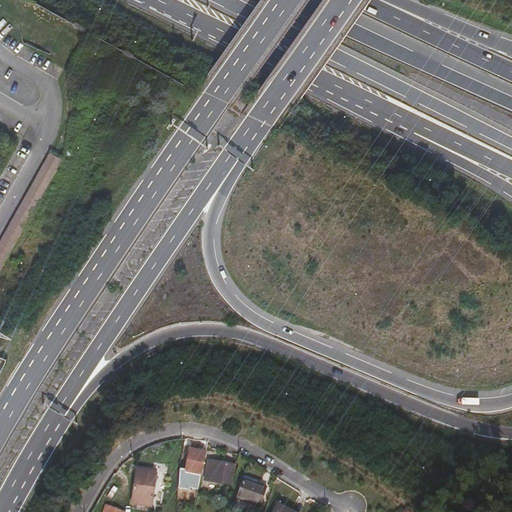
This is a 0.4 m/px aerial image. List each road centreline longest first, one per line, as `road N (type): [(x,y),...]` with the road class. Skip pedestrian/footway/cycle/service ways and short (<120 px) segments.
road 1 (primary): [(283,0),(29,372),(0,428)]
road 2 (motorway): [(53,411),(146,339),(206,329),(264,342),(451,418),(511,431)]
road 3 (motorway): [(511,400),(466,403),(418,389),(236,303),(209,263),(204,230),(214,180)]
road 4 (residential): [(73,511),(120,444),(165,428),(223,438),(342,511)]
road 5 (motorway): [(227,0),(511,143)]
road 6 (primary): [(53,411),(214,180)]
road 7 (motorway): [(159,0),(411,121)]
road 8 (motorway): [(511,103),(288,0)]
road 9 (primary): [(214,180),(342,0)]
road 10 (motorway): [(511,71),(356,0)]
road 11 (motorway): [(511,48),(390,0)]
road 12 (motorway): [(411,121),(447,154),(511,192)]
